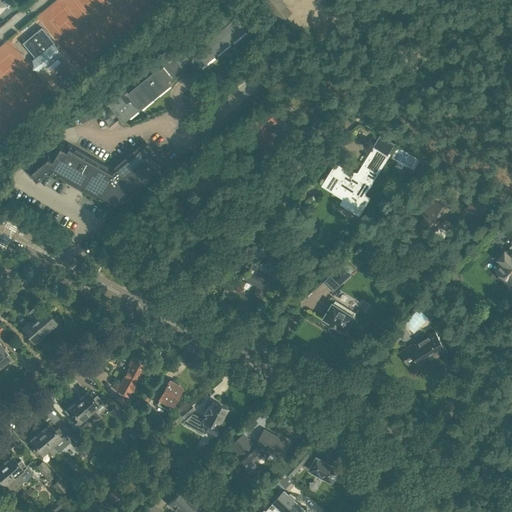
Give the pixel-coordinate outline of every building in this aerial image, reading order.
[(261,0),(280,23),(292,13),(281,0),(261,0)] [(246,31),(247,30),(237,18),(232,11),(174,58),(167,50),(160,55),(161,56),(158,59),(179,76),(181,75),(184,73),(186,75),(189,74),(190,72),(194,73),(196,73),(196,74),(197,74),(197,73),(197,72),(197,71),(198,70),(198,69),(199,68),(200,67),(201,68),(202,68),(201,67),(215,56),(215,57),(217,55),(217,54),(230,43),(231,44),(233,42),(232,41),(246,30),(246,31)] [(41,27),(22,43),(35,58),(34,59),(34,60),(42,70),(43,69),(60,55),(61,54),(53,45),(55,43),(41,27)] [(179,76),(158,59),(153,63),(152,62),(122,87),(125,91),(108,104),(123,123),(140,110),(172,84),(171,83),(173,80),(175,79),(177,77),(179,76)] [(269,153),(280,142),(269,129),(280,119),(270,107),(246,128),(269,153)] [(363,195),(389,154),(388,154),(395,143),(380,135),(355,175),(352,173),(351,174),(339,167),(333,176),(330,174),(323,185),(345,199),(342,203),(359,214),(369,198),(363,195)] [(56,157),(52,154),(32,170),(40,180),(51,172),(76,186),(119,210),(169,171),(150,146),(116,172),(73,145),(71,148),(64,144),(56,157)] [(215,157),(192,177),(208,196),(232,176),(215,157)] [(422,172),(428,162),(421,158),(415,168),(422,172)] [(440,180),(443,173),(438,170),(434,177),(440,180)] [(448,209),(437,201),(440,196),(434,192),(426,205),(432,209),(424,220),(425,221),(425,220),(437,227),(437,228),(435,232),(444,237),(448,230),(445,227),(458,207),(452,203),(448,209)] [(480,218),(487,207),(472,198),(465,209),(480,218)] [(145,246),(148,240),(141,236),(138,242),(145,246)] [(291,265),(282,240),(267,245),(272,260),(258,265),(253,262),(249,270),(248,270),(246,272),(248,273),(245,278),(246,279),(247,278),(251,279),(259,283),(252,296),(262,301),(269,288),(264,286),(271,272),(291,265)] [(499,266),(498,267),(498,269),(496,271),(497,272),(497,273),(502,278),(504,278),(511,284),(511,282),(511,245),(505,252),(505,251),(504,252),(503,253),(500,257),(499,257),(498,258),(498,259),(503,263),(501,265),(499,265),(499,266)] [(248,261),(255,250),(248,246),(245,252),(241,250),(239,253),(237,252),(231,263),(237,267),(242,258),(248,261)] [(163,257),(166,252),(160,248),(157,253),(163,257)] [(342,265),(333,274),(340,282),(350,273),(342,265)] [(234,288),(235,289),(238,284),(229,279),(222,292),(229,296),(234,288)] [(24,286),(19,281),(9,291),(15,296),(25,287),(24,286)] [(7,301),(12,297),(8,292),(3,296),(7,301)] [(44,333),(50,328),(56,323),(38,302),(32,307),(33,308),(27,314),(30,317),(44,333)] [(330,307),(327,305),(323,311),(327,313),(324,318),(345,331),(355,316),(333,303),(330,307)] [(34,342),(44,333),(30,317),(26,321),(28,323),(22,328),(23,329),(20,331),(25,337),(28,334),(34,342)] [(433,359),(447,349),(435,331),(414,345),(416,347),(411,350),(408,346),(400,352),(408,363),(415,358),(418,363),(431,355),(433,359)] [(0,367),(1,368),(12,358),(2,347),(3,347),(0,343),(0,367)] [(147,376),(151,370),(145,367),(146,365),(132,357),(128,364),(130,365),(120,383),(118,382),(115,389),(127,396),(130,389),(132,390),(142,373),(147,376)] [(181,384),(173,379),(172,382),(170,381),(160,398),(161,398),(158,404),(168,410),(171,404),(172,405),(182,387),(179,386),(181,384)] [(93,398),(88,391),(78,400),(96,420),(100,416),(94,409),(103,402),(97,395),(93,398)] [(144,406),(152,398),(146,392),(138,400),(144,406)] [(124,411),(129,406),(121,396),(115,401),(124,411)] [(96,420),(78,400),(65,411),(77,424),(85,417),(91,424),(96,420)] [(227,409),(216,403),(214,402),(211,407),(209,406),(205,413),(207,414),(204,419),(192,413),(182,421),(186,425),(186,426),(187,426),(189,427),(191,427),(203,434),(207,427),(214,430),(216,427),(217,428),(223,415),(225,415),(227,412),(226,410),(227,409)] [(177,424),(195,409),(190,404),(186,407),(180,413),(172,419),(177,424)] [(186,407),(183,404),(177,409),(180,413),(186,407)] [(118,421),(124,416),(116,406),(110,411),(118,421)] [(44,429),(40,432),(58,452),(71,442),(59,427),(55,430),(50,424),(49,424),(47,424),(44,427),(44,429)] [(135,438),(140,434),(136,429),(131,433),(135,438)] [(284,454),(290,443),(264,429),(256,444),(255,445),(244,433),(231,444),(243,458),(242,459),(249,467),(264,454),(264,453),(266,449),(279,456),(281,453),(284,454)] [(89,450),(96,444),(84,431),(79,435),(82,439),(81,441),(89,450)] [(39,457),(47,449),(53,457),(58,452),(40,432),(36,435),(35,435),(31,438),(31,439),(31,440),(36,447),(33,450),(39,457)] [(83,456),(89,451),(80,441),(74,446),(83,456)] [(292,473),(309,455),(304,450),(287,469),(292,473)] [(75,473),(80,469),(68,455),(64,459),(75,473)] [(338,468),(315,455),(308,468),(316,473),(315,475),(322,478),(323,477),(331,481),(338,468)] [(6,461),(2,464),(20,485),(24,481),(18,474),(27,467),(21,459),(17,462),(12,456),(11,456),(9,456),(6,459),(6,461)] [(47,479),(54,473),(43,460),(36,466),(47,479)] [(16,488),(20,485),(2,464),(0,465),(0,487),(1,489),(9,481),(16,489),(16,488)] [(133,492),(147,480),(140,472),(127,484),(133,492)] [(284,487),(287,483),(289,485),(294,480),(285,472),(277,481),(284,487)] [(61,495),(67,490),(59,479),(52,485),(61,495)] [(31,497),(35,494),(30,488),(26,491),(31,497)] [(111,511),(123,500),(114,489),(101,499),(111,511)] [(196,511),(201,508),(182,490),(169,504),(170,504),(171,503),(176,507),(174,509),(177,511),(196,511)] [(26,491),(21,495),(25,501),(31,497),(26,491)] [(285,511),(300,511),(304,508),(285,491),(266,511),(267,511),(283,511),(284,511),(285,511)] [(144,511),(163,511),(153,502),(144,511)]
